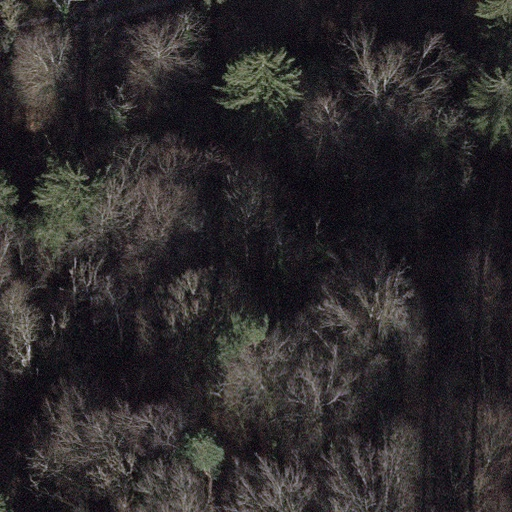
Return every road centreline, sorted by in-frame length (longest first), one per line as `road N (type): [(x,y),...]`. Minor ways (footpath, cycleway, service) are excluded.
road 1 (track): [(0,43),(147,0)]
road 2 (track): [(0,497),(136,431)]
